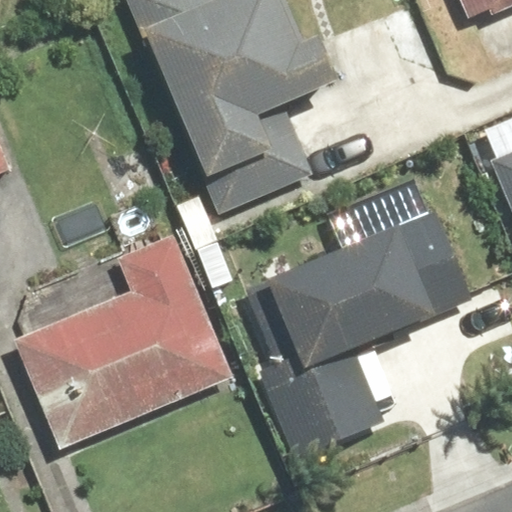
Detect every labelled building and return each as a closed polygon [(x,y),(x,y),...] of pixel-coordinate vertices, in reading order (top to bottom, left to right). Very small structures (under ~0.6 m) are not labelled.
[(139,0),(230,209),(324,168),(292,94),(332,77),(313,34),(300,40),(282,0),(139,0)] [(468,0),(473,11),(501,0),(468,0)] [(0,120),(0,169),(17,163),(0,120)] [(511,146),(499,151),(511,184),(511,146)] [(258,354),(295,445),(374,412),(340,331),(483,272),(454,202),(251,285),(277,347),(258,354)] [(19,328),(65,443),(243,374),(187,232),(122,257),(133,284),(19,328)]
